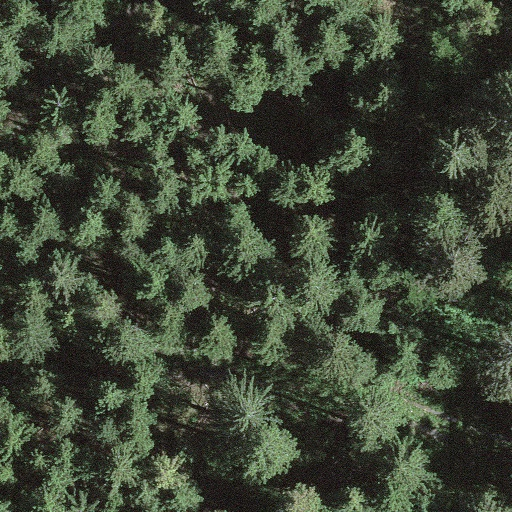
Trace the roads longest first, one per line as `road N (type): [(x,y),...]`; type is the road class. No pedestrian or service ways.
road 1 (track): [(0,374),(191,355),(319,376),(511,443)]
road 2 (track): [(0,137),(150,0)]
